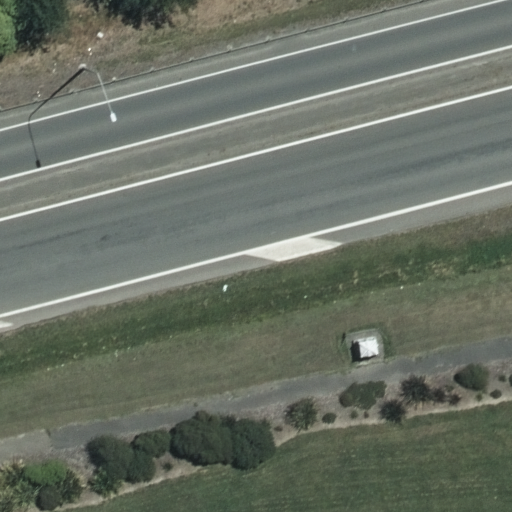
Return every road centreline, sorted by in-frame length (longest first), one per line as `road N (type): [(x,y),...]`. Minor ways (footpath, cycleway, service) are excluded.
road 1 (trunk): [(13,161),(511,27)]
road 2 (trunk): [(511,129),(33,252)]
